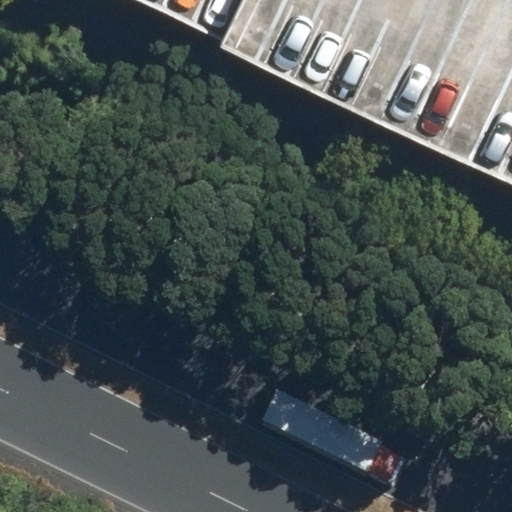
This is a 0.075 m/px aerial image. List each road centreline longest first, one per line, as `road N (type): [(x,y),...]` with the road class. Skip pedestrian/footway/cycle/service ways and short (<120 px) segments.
road 1 (primary): [(0,259),(510,511)]
road 2 (primary): [(254,511),(0,388)]
